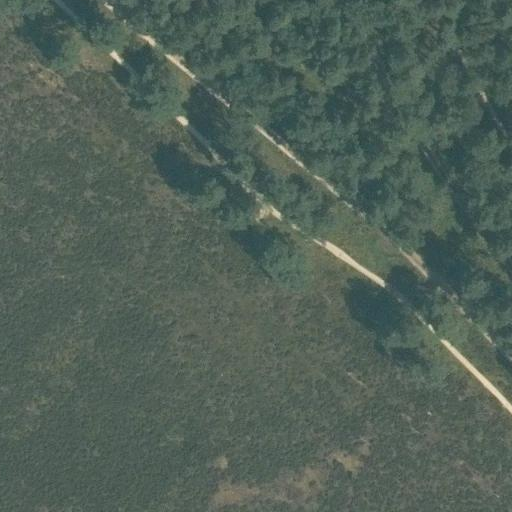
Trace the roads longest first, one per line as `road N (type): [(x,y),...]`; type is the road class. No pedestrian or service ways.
road 1 (track): [(109,0),(511,352)]
road 2 (track): [(331,0),(446,182),(511,265)]
